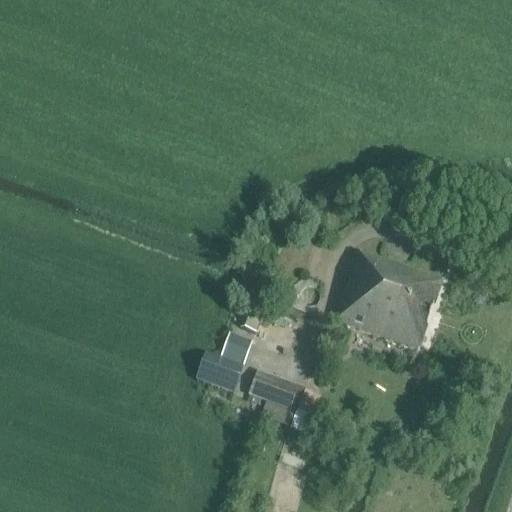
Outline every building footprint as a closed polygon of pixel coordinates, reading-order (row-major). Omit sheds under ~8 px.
[(334,325),(418,354),(443,285),(358,256),(352,276),(350,276),(334,325)] [(263,313),(242,305),(234,328),(255,335),(263,313)] [(243,367),(251,344),(229,336),(220,358),(243,367)] [(207,397),(231,404),(244,369),(206,355),(196,383),(209,389),(207,397)] [(290,429),(296,414),(305,391),(257,374),(248,398),(265,405),(260,418),(290,429)]
